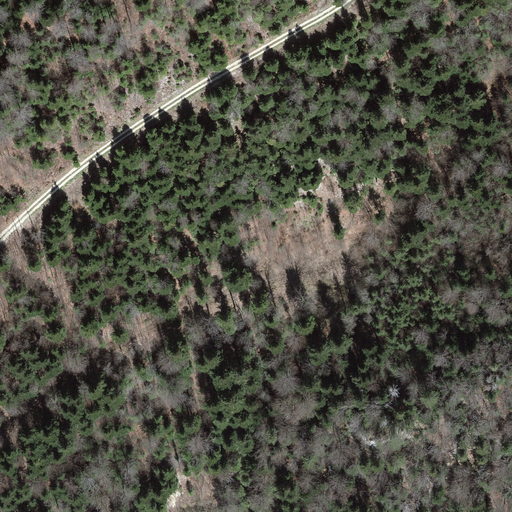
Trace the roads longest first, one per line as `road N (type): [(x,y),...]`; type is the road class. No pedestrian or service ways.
road 1 (track): [(0,239),(110,145),(346,0)]
road 2 (track): [(0,421),(65,368),(169,315),(358,255)]
